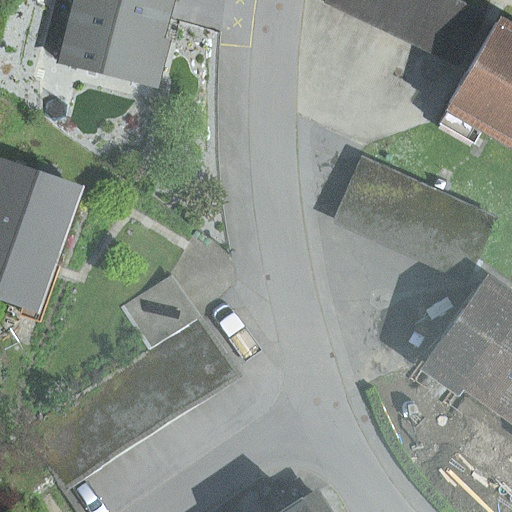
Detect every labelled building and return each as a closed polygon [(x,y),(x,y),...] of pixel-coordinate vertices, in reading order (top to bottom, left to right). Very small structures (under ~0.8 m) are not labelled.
[(76,0),(61,63),(132,81),(143,38),(155,42),(165,0),(76,0)] [(483,18),(446,0),(325,0),(324,3),(458,67),(483,18)] [(511,34),(496,25),(448,107),(450,108),(483,128),(511,144),(511,34)] [(132,81),(153,86),(163,44),(155,42),(143,38),(132,81)] [(472,146),(483,128),(450,108),(439,126),(472,146)] [(469,275),(493,220),(362,161),(336,216),(469,275)] [(0,298),(22,306),(39,260),(49,263),(75,189),(0,162),(0,298)] [(19,316),(38,323),(58,266),(49,263),(39,260),(22,306),(19,316)] [(150,353),(200,321),(170,278),(121,308),(150,353)] [(511,303),(484,283),(428,360),(511,420),(511,303)] [(234,371),(200,321),(150,353),(26,433),(60,484),(234,371)] [(327,511),(316,494),(288,511),(327,511)]
